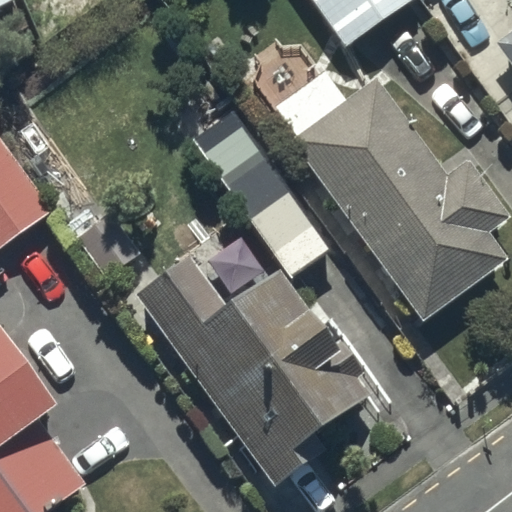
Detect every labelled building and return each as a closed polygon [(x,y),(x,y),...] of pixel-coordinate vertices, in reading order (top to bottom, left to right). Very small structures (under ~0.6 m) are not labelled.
[(313,0),(344,44),(406,0),(313,0)] [(511,26),(494,40),(511,63),(511,26)] [(294,132),(290,135),(422,317),(508,254),(488,227),(509,212),(467,154),(445,170),(374,73),(344,95),(324,67),(274,103),(294,132)] [(282,159),(274,164),(231,105),(188,136),(290,275),(332,244),(307,209),(315,204),(282,159)] [(0,243),(50,206),(0,138),(0,243)] [(109,213),(79,234),(107,275),(138,253),(109,213)] [(190,251),(136,289),(273,481),(325,444),(314,429),(369,390),(355,371),(363,366),(340,334),(333,340),(277,261),(224,298),(190,251)] [(0,511),(38,511),(83,480),(34,413),(55,398),(0,322),(0,511)]
